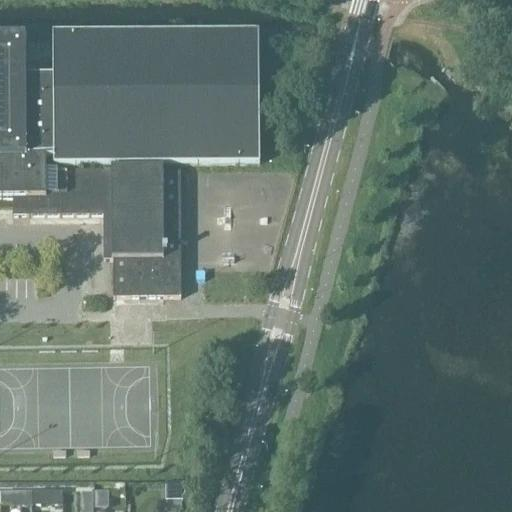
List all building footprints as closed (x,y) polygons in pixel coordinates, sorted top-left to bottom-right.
[(0,162),(45,162),(54,162),(54,169),(259,168),(258,37),(53,38),(53,81),(26,81),(26,44),(0,44),(0,162)] [(45,162),(0,162),(0,201),(13,202),(13,220),(102,219),(103,176),(46,175),(45,162)] [(103,176),(102,219),(104,264),(111,264),(113,302),(181,302),(180,178),(162,177),(161,174),(112,174),(103,174),(103,176)] [(31,495),(1,495),(1,509),(31,508),(31,495)] [(44,495),(31,495),(31,508),(44,508),(44,495)] [(106,511),(106,495),(94,495),(94,511),(106,511)] [(92,496),(82,496),(82,508),(92,508),(92,496)]
